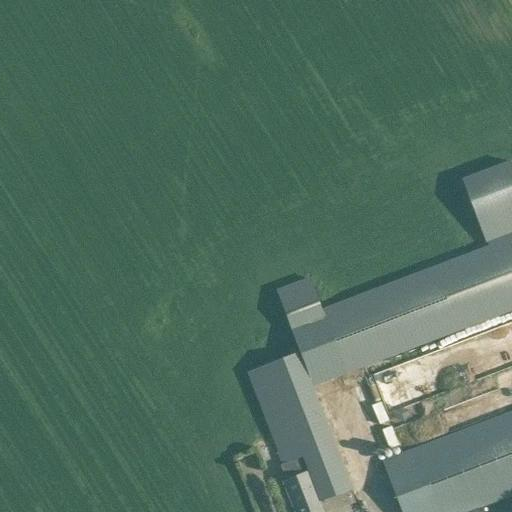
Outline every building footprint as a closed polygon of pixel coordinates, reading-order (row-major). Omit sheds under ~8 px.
[(463,178),(486,243),(511,233),(511,164),(510,160),(463,178)] [(310,279),(277,292),(295,340),(329,328),(346,371),(511,307),(511,240),(450,264),(323,312),(310,279)] [(511,412),(383,461),(402,511),(467,511),(511,495),(511,412)] [(323,416),(273,435),(284,464),(302,457),(308,471),(309,471),(322,502),(352,490),(323,416)] [(282,481),(294,511),(325,511),(322,502),(308,471),(282,481)]
